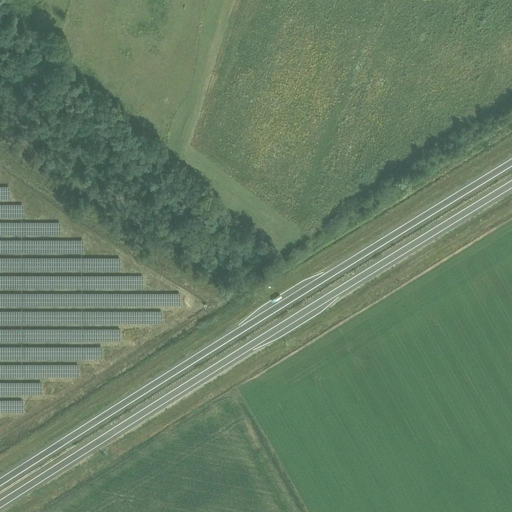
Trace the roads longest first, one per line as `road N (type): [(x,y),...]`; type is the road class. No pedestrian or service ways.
road 1 (trunk): [(511,162),(0,482)]
road 2 (trunk): [(0,502),(511,183)]
